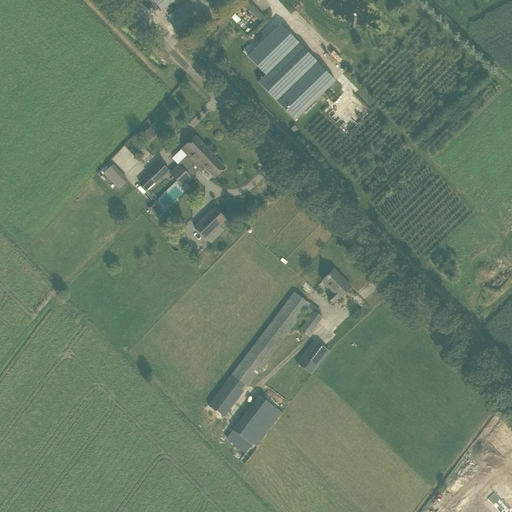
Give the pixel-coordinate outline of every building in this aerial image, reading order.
[(153,0),(161,10),(174,0),(153,0)] [(168,17),(184,36),(231,0),(190,0),(170,15),(168,16),(169,17),(168,17)] [(258,82),(294,120),(335,81),(280,25),(247,57),(263,73),(262,74),(264,76),(258,82)] [(149,128),(143,133),(149,141),(156,135),(149,128)] [(179,165),(170,174),(181,185),(183,186),(191,178),(186,172),(194,164),(200,170),(202,171),(204,169),(205,168),(214,178),(225,168),(202,144),(195,136),(194,137),(193,136),(190,138),(191,139),(180,150),(186,156),(178,164),(179,165)] [(109,160),(124,175),(139,160),(125,146),(109,160)] [(138,183),(146,191),(155,183),(156,184),(170,172),(160,161),(146,173),(148,175),(138,183)] [(114,167),(109,172),(118,181),(123,176),(114,167)] [(193,228),(205,240),(226,220),(214,207),(193,228)] [(327,297),(334,304),(351,287),(333,270),(322,281),(333,292),(327,297)] [(293,293),(208,405),(224,417),(243,393),(240,391),(244,385),(247,387),(289,333),(291,335),(294,332),(291,330),(305,311),(310,315),(300,330),(308,336),(322,318),(315,312),(316,310),(293,293)] [(296,363),(311,375),(329,352),(314,340),(296,363)] [(220,446),(244,465),(256,449),(256,448),(282,413),(258,395),(220,446)] [(511,474),(495,491),(496,493),(511,509),(511,474)]
